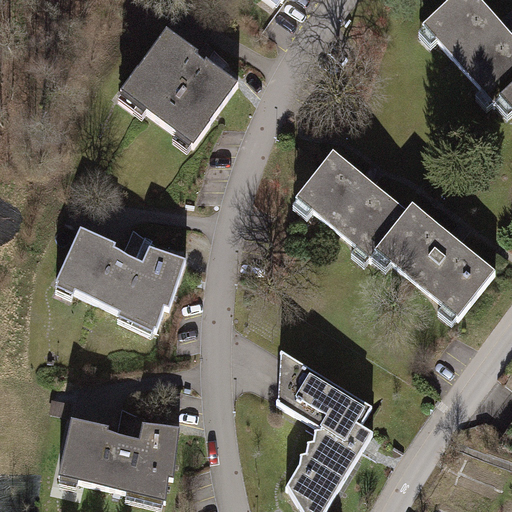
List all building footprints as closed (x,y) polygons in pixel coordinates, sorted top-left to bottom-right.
[(262,0),(284,16),(296,0),(262,0)] [(511,32),(481,0),(475,0),(438,33),(503,113),(511,108),(511,32)] [(246,87),(177,41),(130,105),(201,156),(246,87)] [(346,168),(310,211),(380,268),(385,263),(416,225),(346,168)] [(509,282),(424,214),(416,225),(385,263),(470,331),(509,282)] [(152,270),(90,241),(63,299),(165,342),(199,272),(158,256),(152,270)] [(380,417),(291,365),(287,413),(329,440),(295,495),(304,511),(338,511),(384,442),(369,434),(380,417)] [(146,446),(81,430),(65,485),(171,511),(174,511),(192,440),(150,428),(146,446)]
